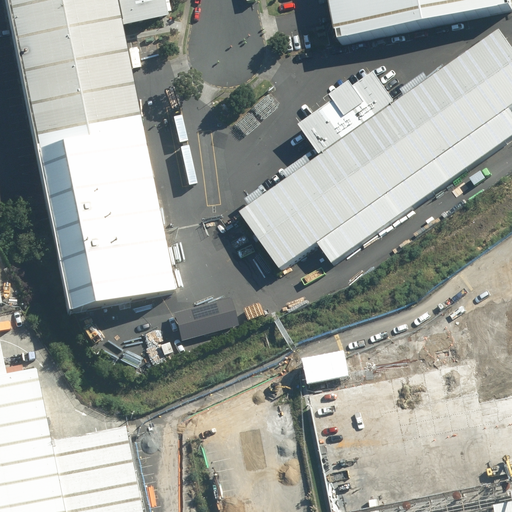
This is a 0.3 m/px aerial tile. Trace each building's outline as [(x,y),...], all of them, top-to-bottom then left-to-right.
[(1,0),(68,319),(179,297),(123,25),(117,0),(1,0)] [(117,0),(123,25),(169,15),(165,0),(117,0)] [(326,0),(335,46),(511,13),(509,0),(326,0)] [(315,161),(234,219),(276,277),(311,252),(324,270),(509,135),(496,117),(511,104),(511,50),(496,29),(390,106),(368,76),(293,131),(315,161)] [(511,308),(501,311),(506,339),(511,337),(511,308)] [(485,313),(465,317),(470,349),(490,346),(485,313)] [(444,330),(423,334),(426,351),(447,347),(444,330)] [(0,511),(136,511),(120,434),(43,449),(29,379),(0,384),(0,511)] [(511,511),(511,502),(463,511),(511,511)]
